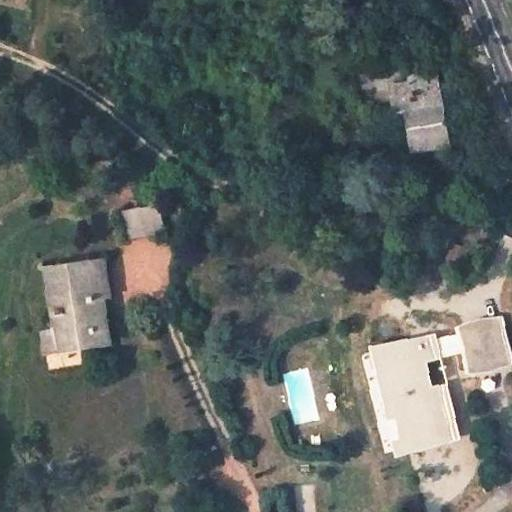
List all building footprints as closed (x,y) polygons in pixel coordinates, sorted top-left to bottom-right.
[(449,81),(421,83),(421,87),(403,88),(404,118),(416,115),(420,155),(457,151),(449,81)] [(166,231),(159,204),(125,211),(132,239),(166,231)] [(70,262),(71,284),(92,284),(92,263),(70,262)] [(92,284),(71,284),(71,348),(104,349),(104,334),(120,334),(120,318),(113,318),(113,304),(130,304),(129,262),(92,263),(92,284)] [(497,324),(463,333),(472,370),(508,362),(497,324)] [(119,348),(120,334),(104,334),(104,349),(119,348)] [(432,345),(383,359),(405,452),(455,438),(445,392),(433,394),(427,366),(437,363),(432,345)]
